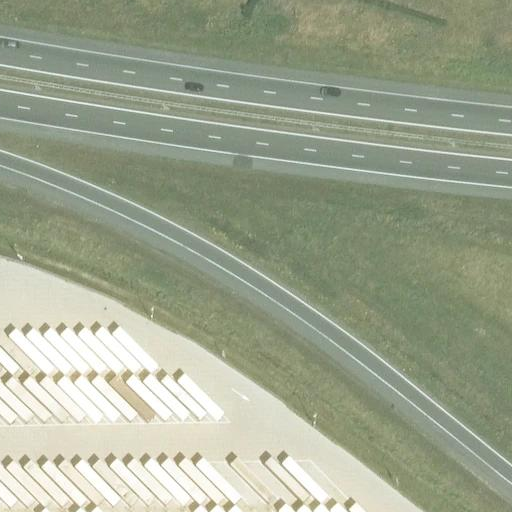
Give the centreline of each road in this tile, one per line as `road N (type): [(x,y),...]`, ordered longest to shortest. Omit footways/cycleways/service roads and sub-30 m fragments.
road 1 (motorway): [(0,162),(152,222),(257,280),(511,474)]
road 2 (motorway): [(511,120),(0,50)]
road 3 (motorway): [(0,105),(511,175)]
